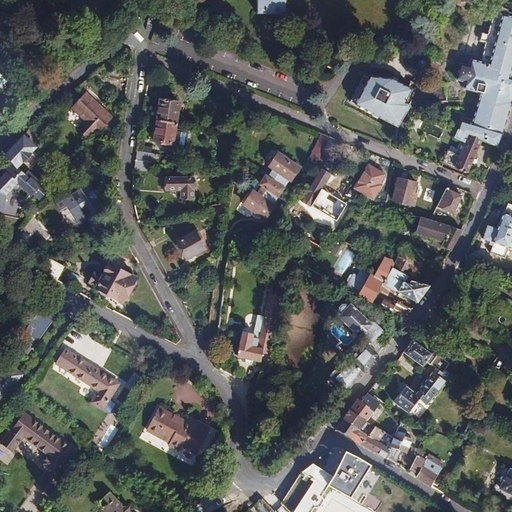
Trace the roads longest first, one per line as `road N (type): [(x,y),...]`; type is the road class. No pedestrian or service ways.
road 1 (residential): [(143,54),(486,193)]
road 2 (residential): [(143,54),(121,181),(130,224),(197,363)]
road 3 (residential): [(197,363),(0,259)]
road 4 (residential): [(327,431),(449,269)]
road 5 (residential): [(0,140),(132,32),(143,54)]
road 6 (residential): [(458,511),(327,431)]
road 7 (residential): [(247,479),(227,393),(197,363)]
